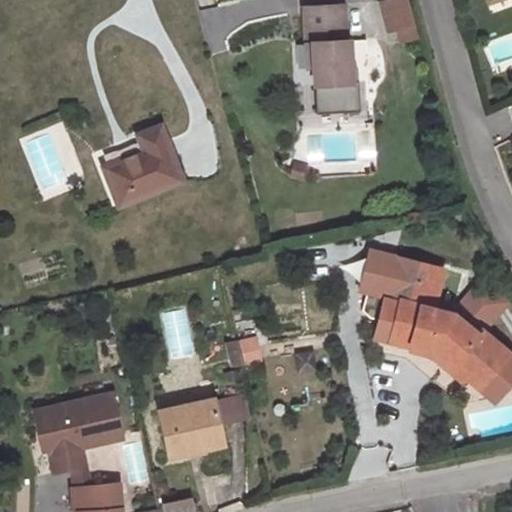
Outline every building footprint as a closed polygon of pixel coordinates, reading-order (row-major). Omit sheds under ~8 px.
[(426,39),(415,0),(401,0),(389,4),(396,33),(405,30),(409,44),(426,39)] [(320,45),(321,71),(324,117),(368,115),(366,84),(360,85),(358,42),(355,42),(353,8),(313,9),(314,46),(320,45)] [(127,206),(192,181),(171,125),(147,134),(154,151),(112,166),(127,206)] [(392,299),(403,260),(394,258),(384,297),(392,299)] [(450,272),(403,260),(392,299),(407,303),(396,344),(419,351),(420,347),(437,352),(471,380),(478,372),(494,384),(511,361),(511,353),(487,335),(485,338),(460,317),(440,312),(450,272)] [(463,299),(497,319),(510,298),(476,278),(463,299)] [(251,367),(247,346),(234,349),(239,370),(251,367)] [(420,347),(419,351),(418,355),(433,358),(466,386),(471,380),(437,352),(420,347)] [(293,352),(295,373),(314,372),(313,350),(293,352)] [(487,392),(494,384),(478,372),(471,380),(487,392)] [(128,441),(120,397),(39,412),(47,450),(53,449),(57,474),(72,471),(89,468),(85,450),(128,441)] [(165,409),(167,416),(221,405),(220,398),(165,409)] [(221,405),(167,416),(175,459),(230,448),(221,405)] [(93,489),(89,468),(72,471),(75,490),(93,489)] [(93,489),(75,490),(77,511),(124,511),(123,486),(93,489)] [(197,511),(195,503),(167,510),(166,511),(197,511)]
